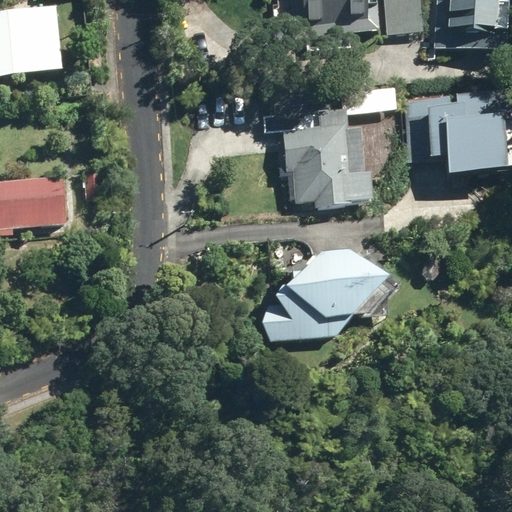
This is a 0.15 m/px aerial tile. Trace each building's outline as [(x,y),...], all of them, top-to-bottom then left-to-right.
[(310,10),(310,25),(327,25),(327,8),(353,8),(353,25),(368,26),(368,14),(379,14),(379,0),(296,0),(296,10),(310,10)] [(421,36),(420,0),(383,0),(384,36),(421,36)] [(437,0),(437,53),(450,53),(450,35),(511,36),(511,32),(511,10),(504,11),(504,0),(437,0)] [(0,20),(0,82),(65,74),(56,13),(0,20)] [(373,209),(373,183),(384,182),(403,158),(402,93),(338,94),(339,134),(290,135),(291,199),(300,210),(373,209)] [(499,100),(457,100),(457,105),(408,105),(407,165),(452,165),(452,181),(511,181),(511,118),(499,118),(499,100)] [(0,229),(65,228),(64,186),(0,187),(0,229)] [(353,257),(326,259),(309,276),(292,277),(292,291),(283,292),(278,303),(284,308),(268,310),(262,327),(272,346),(339,342),(393,287),(353,257)]
